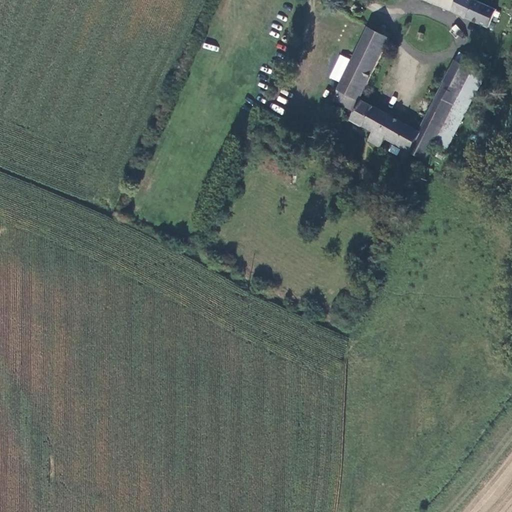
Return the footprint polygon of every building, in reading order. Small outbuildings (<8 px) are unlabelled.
[(419,0),(488,28),(496,8),(473,0),(419,0)] [(449,30),(459,40),(465,35),(455,24),(449,30)] [(388,40),(370,32),(331,102),(350,112),(388,40)] [(360,102),(350,123),(361,129),(362,128),(373,133),(369,142),(382,148),(386,139),(428,159),(436,143),(473,72),(466,68),(470,60),(456,52),(416,130),(360,102)] [(485,78),(473,72),(436,143),(448,149),(485,78)] [(392,144),(389,151),(396,155),(400,149),(392,144)]
